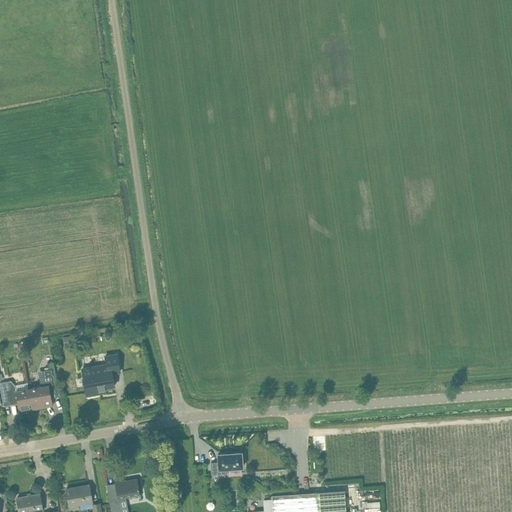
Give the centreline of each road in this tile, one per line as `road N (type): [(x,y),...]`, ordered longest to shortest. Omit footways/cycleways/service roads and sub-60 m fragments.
road 1 (unclassified): [(182,418),(154,301),(111,0)]
road 2 (tertiary): [(182,418),(511,393)]
road 3 (tertiary): [(0,453),(182,418)]
